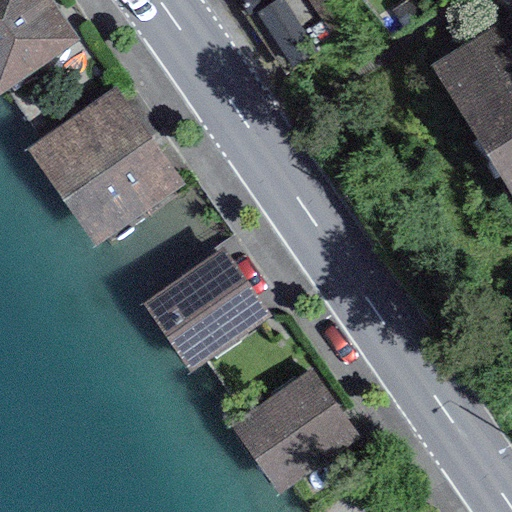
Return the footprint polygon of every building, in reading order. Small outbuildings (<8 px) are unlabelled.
[(4,86),(71,38),(43,0),(0,0),(0,79),(4,86)] [(313,0),(252,0),(272,28),(313,0)] [(333,0),(313,0),(272,28),(298,67),(353,30),(333,0)] [(511,16),(437,61),(511,186),(511,16)] [(167,181),(103,89),(38,134),(101,225),(167,181)] [(263,313),(223,255),(207,266),(151,305),(191,363),(203,355),(263,313)] [(288,478),(353,434),(313,376),(248,421),(240,427),(280,484),(288,478)]
